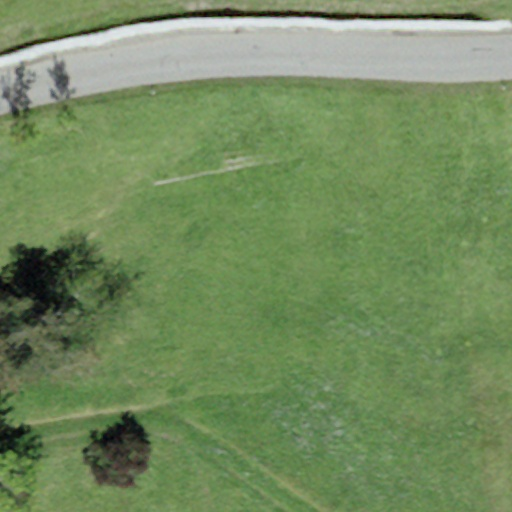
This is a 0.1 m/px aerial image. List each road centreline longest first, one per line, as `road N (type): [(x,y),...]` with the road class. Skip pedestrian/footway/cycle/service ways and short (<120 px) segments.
road 1 (unclassified): [(0,91),(80,72),(244,52),(511,55)]
road 2 (track): [(0,450),(79,430),(154,431),(276,511)]
